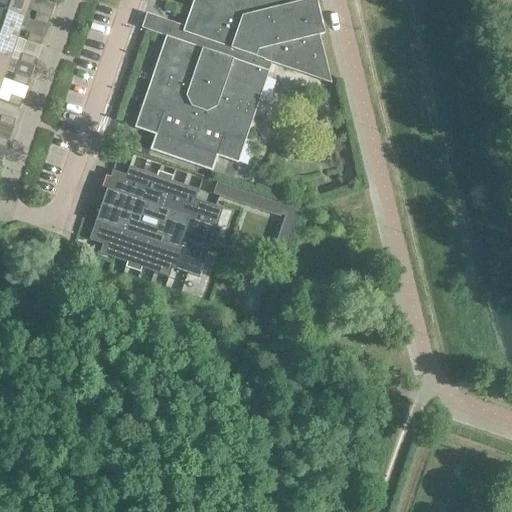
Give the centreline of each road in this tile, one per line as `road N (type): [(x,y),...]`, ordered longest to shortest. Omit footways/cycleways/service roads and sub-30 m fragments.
road 1 (residential): [(130,0),(54,225),(1,207)]
road 2 (residential): [(1,207),(70,0)]
